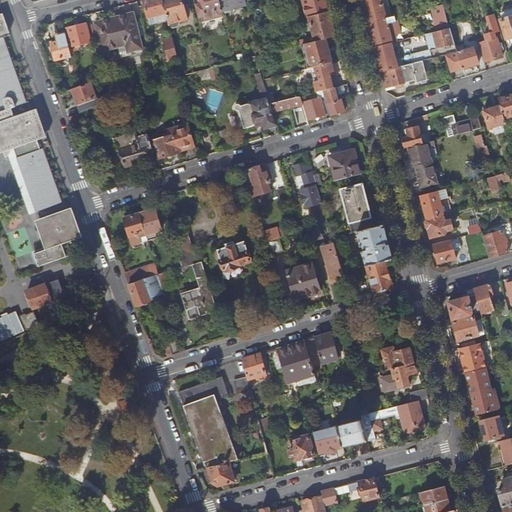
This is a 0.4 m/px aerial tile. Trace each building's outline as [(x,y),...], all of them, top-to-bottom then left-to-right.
[(143,0),(148,17),(163,13),(166,12),(163,1),(162,0),(143,0)] [(169,24),(187,19),(185,12),(184,6),(182,0),(167,0),(163,1),(166,12),(169,24)] [(216,11),(222,10),(219,0),(198,0),(196,1),(200,16),(206,14),(206,17),(217,14),(216,11)] [(231,9),(230,7),(246,2),(245,0),(219,0),(222,10),(223,11),(231,9)] [(309,16),(329,11),(326,0),(301,0),(306,16),(309,16)] [(361,0),(367,23),(385,18),(382,6),(395,3),(394,0),(361,0)] [(449,27),(443,4),(431,7),(438,30),(449,27)] [(511,35),(511,7),(500,11),(502,17),(500,18),(506,37),(511,35)] [(325,38),(335,35),(329,11),(309,16),(315,40),(325,38)] [(149,23),(165,19),(163,13),(148,17),(149,23)] [(485,61),(502,55),(497,38),(496,38),(494,32),(500,30),(494,13),(486,16),(491,31),(483,34),(485,41),(479,43),(485,61)] [(143,48),(134,16),(123,19),(121,15),(94,22),(102,50),(125,44),(127,52),(143,48)] [(392,42),(390,35),(395,34),(394,31),(400,30),(398,20),(396,21),(395,15),(385,18),(367,23),(371,35),(374,47),(391,42),(392,42)] [(10,33),(4,19),(0,20),(0,28),(2,36),(10,33)] [(90,38),(86,23),(66,28),(70,43),(90,38)] [(445,54),(457,51),(449,27),(438,30),(432,31),(438,56),(445,54)] [(438,56),(432,31),(425,33),(429,49),(432,57),(438,56)] [(54,60),(71,55),(65,32),(56,34),(58,41),(50,43),(54,60)] [(0,36),(0,111),(0,112),(0,111),(0,153),(0,152),(0,145),(1,145),(10,142),(11,145),(12,144),(13,147),(36,212),(62,202),(43,148),(40,149),(37,141),(37,140),(31,142),(31,140),(39,137),(30,111),(14,117),(8,119),(5,111),(11,109),(16,107),(15,107),(27,102),(3,37),(0,38),(0,36)] [(171,60),(178,58),(172,37),(163,40),(169,60),(166,61),(167,63),(172,62),(171,60)] [(314,67),(331,62),(325,38),(315,40),(313,41),(306,43),(312,67),(314,67)] [(390,68),(397,66),(391,42),(374,47),(380,71),(390,68)] [(462,68),(478,63),(473,47),(465,49),(464,45),(458,46),(459,51),(457,52),(462,68)] [(410,54),(413,62),(423,60),(432,57),(429,49),(410,54)] [(450,72),(462,68),(457,52),(457,51),(445,54),(450,72)] [(390,68),(380,71),(385,90),(409,84),(409,81),(416,79),(417,82),(427,79),(423,60),(413,62),(397,66),(390,68)] [(334,71),(331,62),(314,67),(316,76),(318,75),(320,82),(314,83),(316,91),(334,87),(330,72),(334,71)] [(212,79),(220,77),(217,66),(206,69),(208,75),(210,74),(212,79)] [(112,78),(130,72),(129,68),(111,75),(112,78)] [(200,78),(207,80),(212,79),(210,74),(208,75),(206,69),(198,71),(200,78)] [(102,85),(113,81),(112,78),(111,75),(103,78),(100,79),(102,85)] [(87,110),(105,103),(102,96),(98,97),(94,87),(102,85),(100,79),(79,86),(72,89),(80,112),(87,110)] [(266,129),(275,127),(275,124),(272,112),(270,104),(265,87),(259,88),(261,95),(261,98),(262,98),(263,100),(258,101),(258,100),(241,105),(240,104),(238,103),(236,103),(235,105),(234,107),(235,109),(237,110),(239,110),(244,128),(263,122),(265,128),(266,127),(266,129)] [(330,115),(344,110),(341,99),(340,100),(340,97),(338,98),(334,87),(323,90),(325,96),(329,113),(330,115)] [(504,117),(511,114),(511,94),(498,99),(500,104),(504,117)] [(270,104),(272,112),(293,106),(294,109),(303,107),(302,104),(300,96),(270,104)] [(325,114),(329,113),(325,96),(320,97),(325,114)] [(308,119),(325,114),(320,97),(303,102),(308,119)] [(488,127),(505,122),(504,117),(500,104),(483,110),(488,127)] [(8,119),(14,117),(11,109),(5,111),(8,119)] [(37,141),(47,137),(37,109),(30,111),(39,137),(31,140),(31,142),(37,140),(37,141)] [(71,125),(85,120),(84,116),(88,115),(87,110),(80,112),(68,117),(71,125)] [(453,135),(481,128),(477,117),(450,125),(453,135)] [(194,146),(187,123),(166,130),(168,136),(154,140),(159,158),(180,152),(179,151),(194,146)] [(422,130),(421,124),(407,128),(409,136),(407,136),(402,138),(405,146),(422,141),(419,131),(422,130)] [(125,166),(149,159),(147,153),(153,151),(148,132),(137,136),(135,131),(113,137),(117,151),(120,150),(121,154),(125,166)] [(482,163),(490,160),(486,146),(485,146),(481,135),(474,137),(482,163)] [(421,186),(437,182),(427,145),(435,143),(434,140),(408,147),(413,165),(415,165),(421,186)] [(8,155),(9,154),(11,152),(11,150),(12,149),(12,148),(13,147),(12,144),(11,145),(10,142),(1,145),(6,158),(7,157),(8,155)] [(335,180),(360,173),(354,149),(329,156),(335,180)] [(318,224),(327,221),(322,203),(316,185),(315,182),(313,174),(308,161),(303,163),(303,162),(293,165),(297,176),(300,175),(304,188),(298,190),(304,209),(310,207),(313,217),(311,218),(313,226),(318,224)] [(252,196),(271,190),(268,181),(269,181),(268,178),(271,178),(269,172),(266,173),(265,168),(264,165),(244,171),(252,196)] [(507,172),(495,176),(497,183),(509,179),(507,172)] [(497,183),(495,176),(488,177),(492,191),(499,189),(497,183)] [(357,231),(374,226),(362,182),(340,188),(352,232),(357,231)] [(426,219),(443,215),(439,199),(448,197),(445,188),(420,195),(422,202),(426,219)] [(448,197),(439,199),(443,215),(448,214),(452,213),(448,197)] [(56,247),(73,241),(80,238),(79,238),(83,236),(72,207),(35,220),(46,249),(34,254),(38,267),(60,259),(56,247)] [(146,234),(162,229),(155,208),(139,213),(146,234)] [(134,248),(143,245),(142,242),(148,240),(146,234),(139,213),(124,218),(134,248)] [(443,215),(426,219),(425,220),(430,237),(444,233),(447,230),(452,228),(448,214),(443,215)] [(489,257),(508,251),(504,239),(511,236),(511,230),(509,222),(500,226),(501,231),(483,237),(489,257)] [(310,241),(322,237),(318,224),(313,226),(306,228),(310,241)] [(366,265),(384,260),(392,258),(383,224),(374,226),(357,231),(359,236),(356,237),(357,241),(360,241),(362,248),(366,247),(367,249),(362,250),(366,265)] [(467,227),(469,234),(480,231),(478,224),(467,227)] [(266,241),(280,236),(277,227),(263,231),(266,241)] [(177,250),(191,245),(185,228),(172,233),(177,250)] [(270,254),(284,250),(281,236),(280,236),(266,241),(270,254)] [(438,263),(456,258),(451,239),(433,243),(438,263)] [(56,247),(60,259),(77,252),(75,244),(73,241),(56,247)] [(250,260),(244,241),(235,244),(233,241),(226,244),(227,247),(218,250),(224,270),(227,269),(230,270),(234,269),(235,266),(238,265),(241,264),(250,260)] [(181,266),(196,262),(191,245),(177,250),(181,266)] [(339,260),(346,257),(343,247),(336,249),(339,260)] [(332,281),(344,278),(339,260),(336,249),(324,253),(332,281)] [(374,292),(392,287),(384,260),(366,265),(374,292)] [(320,292),(311,264),(287,271),(293,290),(290,291),(293,300),(320,292)] [(129,284),(141,279),(137,266),(124,271),(129,284)] [(161,287),(175,283),(170,270),(158,274),(157,274),(161,287)] [(152,297),(164,294),(161,287),(157,274),(141,279),(129,284),(137,305),(149,300),(147,296),(151,295),(152,297)] [(188,314),(215,305),(206,275),(198,278),(201,288),(181,294),(188,314)] [(65,296),(59,279),(27,290),(33,308),(52,301),(54,307),(62,304),(60,298),(65,296)] [(481,314),(494,310),(489,295),(493,294),(490,284),(473,288),(478,304),(481,312),(481,314)] [(453,319),(471,314),(481,312),(478,304),(473,288),(466,290),(468,296),(448,301),(453,319)] [(510,313),(505,299),(497,301),(502,315),(510,313)] [(0,340),(22,331),(13,311),(0,317),(0,340)] [(39,324),(34,312),(21,317),(27,329),(39,324)] [(461,348),(475,344),(473,337),(479,335),(478,333),(475,322),(474,316),(454,322),(459,340),(461,348)] [(481,321),(475,322),(478,333),(484,331),(481,321)] [(322,364),(339,359),(332,332),(315,337),(322,364)] [(168,356),(182,352),(176,333),(167,336),(170,348),(165,350),(168,356)] [(297,377),(312,373),(313,374),(314,373),(304,340),(277,348),(288,382),(298,379),(297,377)] [(466,373),(485,368),(479,343),(475,344),(461,348),(460,348),(466,373)] [(393,368),(414,363),(410,348),(396,352),(395,347),(382,350),(387,370),(393,368)] [(256,378),(265,376),(260,354),(243,359),(247,377),(248,378),(256,376),(256,378)] [(399,388),(410,385),(408,379),(411,377),(411,374),(417,372),(414,363),(393,368),(394,374),(382,377),(386,391),(399,388)] [(478,414),(499,409),(496,398),(493,399),(485,368),(466,373),(471,394),(472,394),(478,414)] [(299,382),(315,376),(314,373),(313,374),(312,373),(297,377),(298,379),(299,382)] [(208,468),(229,463),(246,458),(244,452),(236,455),(217,400),(229,395),(222,376),(179,391),(206,469),(208,468)] [(237,393),(251,390),(248,378),(247,377),(234,380),(237,393)] [(419,400),(429,398),(426,388),(411,392),(414,401),(419,400)] [(405,433),(419,429),(418,425),(425,423),(419,400),(414,401),(361,415),(362,419),(367,441),(375,439),(370,421),(395,415),(396,418),(401,417),(405,433)] [(500,416),(481,420),(486,440),(505,435),(500,416)] [(262,433),(269,431),(266,418),(259,420),(262,433)] [(343,447),(367,441),(362,419),(337,426),(337,427),(343,447)] [(334,452),(336,449),(343,447),(337,427),(313,433),(319,453),(325,452),(328,453),(334,452)] [(314,454),(309,434),(289,440),(292,449),(290,449),(291,455),(294,454),(295,460),(314,454)] [(507,465),(511,463),(511,438),(500,441),(507,465)] [(218,486),(234,482),(233,480),(235,480),(233,472),(232,473),(229,463),(208,468),(212,482),(218,486)] [(511,473),(506,474),(507,479),(503,480),(505,488),(498,490),(503,507),(511,504),(511,471),(511,472),(511,473)] [(364,500),(380,496),(379,491),(377,485),(375,478),(359,482),(362,493),(364,500)] [(335,495),(358,489),(360,494),(362,493),(359,482),(333,488),(335,495)] [(426,504),(447,499),(444,487),(422,492),(426,504)] [(325,506),(337,502),(335,495),(333,488),(321,492),(323,497),(325,506)] [(326,511),(325,506),(323,497),(302,502),(304,511),(302,511),(326,511)] [(445,511),(450,511),(447,499),(426,504),(427,511),(445,511)]
